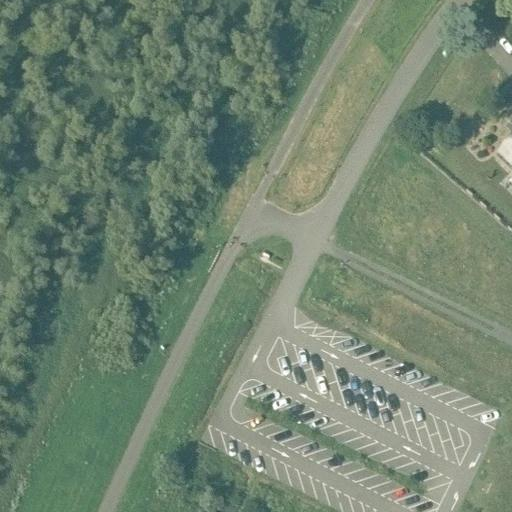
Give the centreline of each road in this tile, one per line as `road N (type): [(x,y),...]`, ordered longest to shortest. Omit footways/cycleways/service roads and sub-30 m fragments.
road 1 (unclassified): [(317,242),(250,212),(107,511)]
road 2 (unclassified): [(317,242),(391,99),(457,0)]
